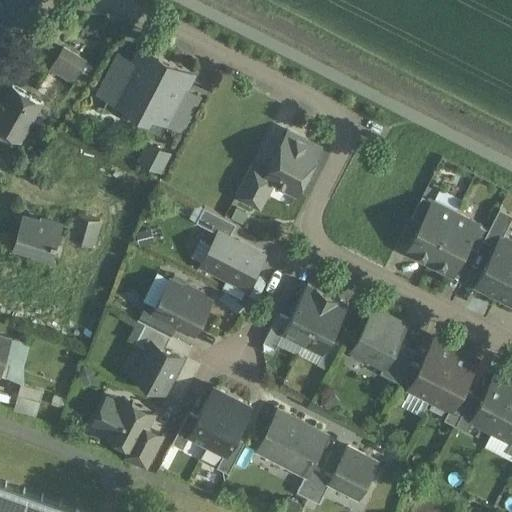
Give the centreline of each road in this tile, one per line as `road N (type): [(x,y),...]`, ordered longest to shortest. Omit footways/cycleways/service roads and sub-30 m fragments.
road 1 (residential): [(101,0),(356,131),(304,244)]
road 2 (residential): [(304,244),(511,349)]
road 3 (residential): [(304,244),(240,368)]
